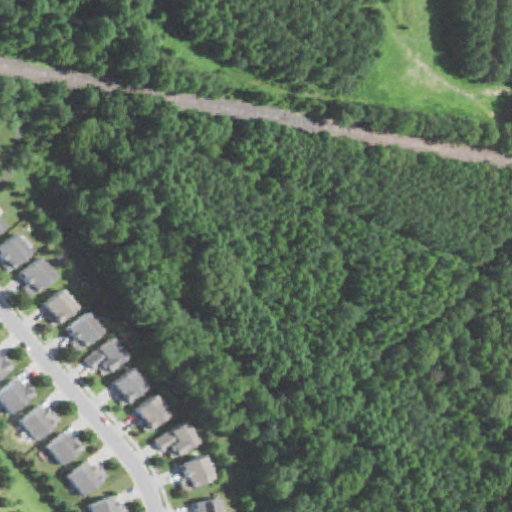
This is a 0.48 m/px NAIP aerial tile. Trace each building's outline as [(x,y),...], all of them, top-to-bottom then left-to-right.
[(0,244),(0,263),(6,271),(28,255),(13,234),(0,244)] [(23,285),(20,287),(28,297),(52,278),(36,258),(15,275),(23,285)] [(55,325),(74,308),(58,289),(38,306),(55,325)] [(99,333),(83,312),(62,329),(71,340),(67,343),(75,353),(99,333)] [(83,360),(101,378),(124,356),(106,338),(83,360)] [(0,376),(8,369),(0,360),(0,376)] [(142,387),(126,369),(106,386),(123,405),(142,387)] [(31,395),(12,377),(0,389),(0,403),(12,415),(31,395)] [(164,415),(149,397),(132,411),(147,429),(164,415)] [(57,419),(49,412),(47,415),(34,405),(18,424),(38,441),(57,419)] [(193,445),(182,423),(151,439),(159,454),(163,451),(167,459),(193,445)] [(78,451),(62,431),(44,447),(61,466),(78,451)] [(182,492),(209,479),(199,456),(174,468),(181,482),(178,483),(182,492)] [(65,477),(81,496),(105,477),(97,467),(92,471),(84,461),(65,477)] [(89,511),(123,511),(122,509),(118,511),(111,496),(87,506),(89,511)] [(217,511),(215,499),(190,504),(192,511),(217,511)]
